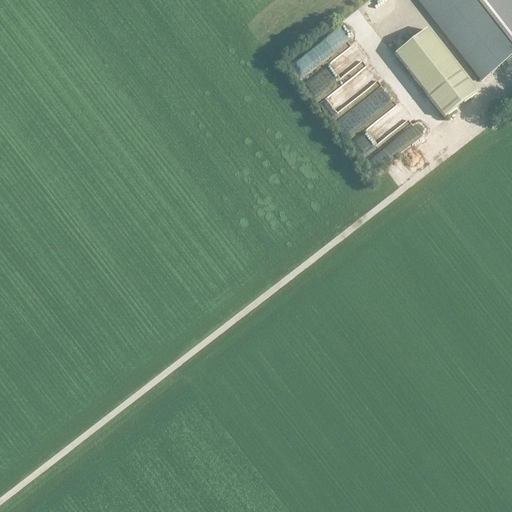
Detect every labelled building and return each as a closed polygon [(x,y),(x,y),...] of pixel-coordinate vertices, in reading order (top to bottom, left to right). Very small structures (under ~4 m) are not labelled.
[(511,0),(419,0),(482,82),(511,58),(511,0)] [(426,30),(394,55),(443,119),(475,94),(426,30)] [(359,53),(345,61),(351,72),(365,65),(359,53)] [(335,124),(346,113),(337,104),(326,114),(335,124)] [(373,107),(368,111),(372,118),(378,115),(373,107)] [(359,146),(354,151),(365,162),(370,157),(359,146)]
